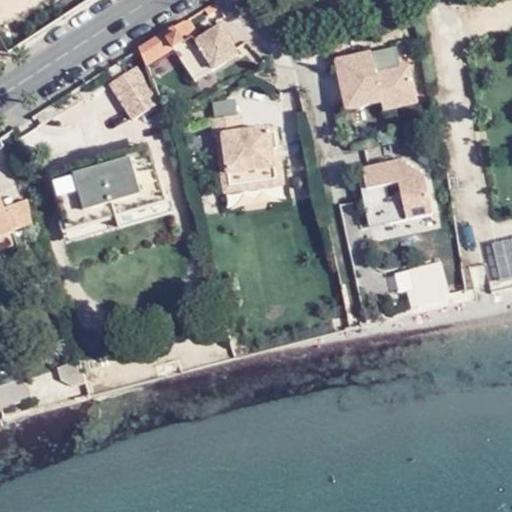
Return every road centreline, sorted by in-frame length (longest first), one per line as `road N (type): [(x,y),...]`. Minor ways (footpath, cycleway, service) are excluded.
road 1 (primary): [(148,0),(0,95)]
road 2 (unknown): [(475,0),(511,167)]
